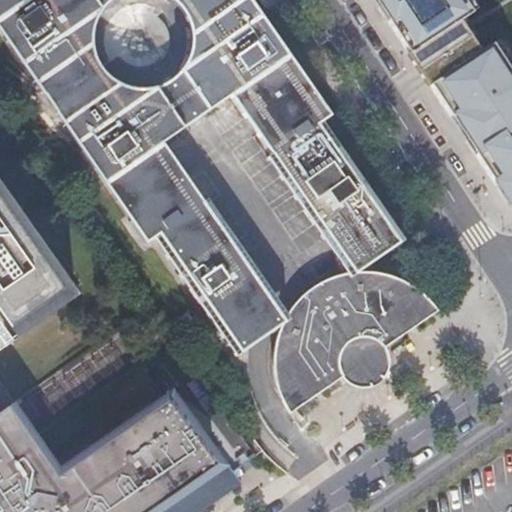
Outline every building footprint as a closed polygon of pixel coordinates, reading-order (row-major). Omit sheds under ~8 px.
[(249,11),(244,0),(0,0),(0,13),(39,68),(41,79),(47,94),(57,109),(66,119),(75,126),(84,132),(141,214),(133,219),(150,244),(158,238),(228,348),(240,340),(246,336),(248,327),(254,312),(260,300),(267,290),(266,280),(210,199),(204,203),(165,147),(188,131),(162,93),(155,96),(145,97),(134,95),(125,92),(115,87),(95,56),(97,38),(101,28),(108,16),(96,0),(165,0),(170,2),(182,15),(188,30),(195,46),(194,58),(191,67),(186,76),(212,114),(234,100),(273,157),(269,160),(326,246),(340,243),(360,241),(378,242),(396,230),(325,125),(334,118),(317,93),(309,98),(250,17),(249,11)] [(96,0),(108,16),(129,0),(96,0)] [(378,0),(372,0),(386,21),(391,18),(378,0)] [(408,54),(471,13),(462,0),(378,0),(391,18),(386,21),(408,54)] [(471,13),(408,54),(428,85),(491,44),(471,13)] [(148,16),(141,14),(133,14),(148,35),(164,58),(166,49),(166,43),(166,38),(161,27),(155,19),(148,16)] [(511,75),(491,44),(428,85),(450,118),(455,115),(467,134),(479,152),(474,154),(507,204),(511,200),(511,75)] [(198,124),(212,114),(186,76),(170,87),(162,93),(188,131),(198,124)] [(455,115),(450,118),(474,154),(479,152),(467,134),(455,115)] [(0,350),(74,298),(32,238),(0,193),(0,350)] [(326,246),(346,274),(358,272),(403,241),(396,230),(378,242),(360,241),(340,243),(326,246)] [(39,233),(32,238),(74,298),(82,292),(39,233)] [(295,303),(286,316),(280,326),(274,346),(273,361),(274,379),(280,399),(289,415),(341,378),(350,386),(355,388),(361,389),(367,389),(375,386),(377,385),(384,379),(389,369),(389,358),(388,353),(385,348),(438,312),(432,303),(421,293),(403,282),(387,275),(376,273),(358,272),(346,274),(334,277),(320,283),(306,292),(295,303)] [(262,339),(280,326),(286,316),(267,290),(260,300),(254,312),(248,327),(246,336),(240,340),(228,348),(235,357),(244,351),(262,339)] [(196,325),(186,311),(166,326),(176,340),(196,325)] [(139,364),(30,441),(56,479),(165,401),(139,364)] [(0,412),(0,511),(147,511),(215,465),(185,424),(168,400),(165,401),(56,479),(30,441),(6,408),(0,412)] [(173,511),(232,471),(195,417),(185,424),(215,465),(147,511),(173,511)] [(200,511),(241,484),(232,471),(173,511),(200,511)]
